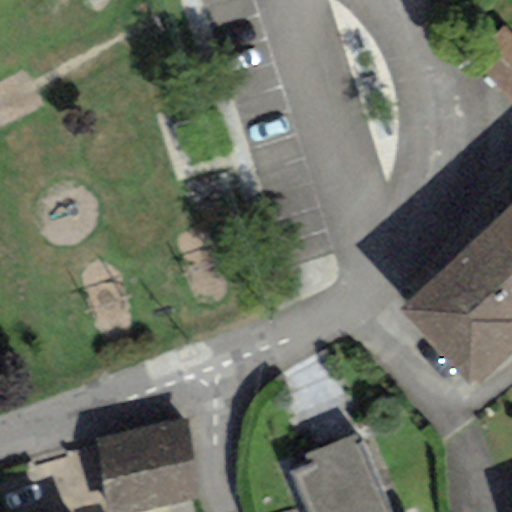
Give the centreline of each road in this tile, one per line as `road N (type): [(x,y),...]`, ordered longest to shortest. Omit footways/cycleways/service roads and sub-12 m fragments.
road 1 (residential): [(384,0),(434,137),(426,209),(408,246),(380,283),(345,306),(196,377)]
road 2 (residential): [(196,377),(0,445)]
road 3 (residential): [(234,511),(196,377)]
